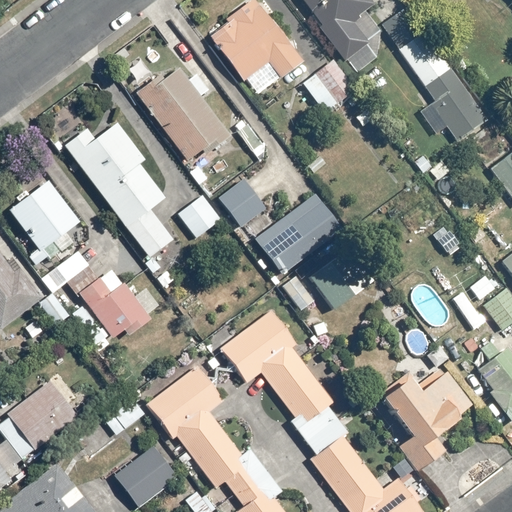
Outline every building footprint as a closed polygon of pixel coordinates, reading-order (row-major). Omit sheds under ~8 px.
[(299,0),(351,75),(394,45),(433,102),(419,112),(434,134),(444,127),(455,142),(486,121),(450,69),(417,22),(406,30),(395,16),(392,18),(379,0),(299,0)] [(255,1),(208,36),(243,83),(249,78),(257,88),(275,74),(279,80),(302,63),(255,1)] [(353,90),(330,61),(300,84),(324,114),(353,90)] [(199,99),(209,92),(191,68),(182,75),(174,63),(147,83),(144,79),(131,89),(185,164),(226,135),(199,99)] [(263,145),(244,120),(231,129),(251,155),(263,145)] [(63,146),(147,260),(173,240),(150,209),(163,200),(137,164),(142,160),(115,123),(93,140),(85,129),(63,146)] [(511,151),(488,170),(511,201),(511,151)] [(262,209),(239,179),(215,198),(238,228),(262,209)] [(25,256),(34,268),(46,259),(49,263),(73,246),(64,235),(79,224),(46,180),(6,209),(35,249),(25,256)] [(219,220),(200,195),(175,213),(194,239),(219,220)] [(340,230),(313,195),(253,240),(279,275),(340,230)] [(450,225),(434,239),(447,256),(464,243),(450,225)] [(345,245),(305,277),(333,312),(373,281),(345,245)] [(511,250),(497,262),(511,282),(511,250)] [(159,311),(139,285),(128,293),(98,252),(84,263),(76,252),(40,279),(50,293),(36,304),(55,328),(70,316),(98,354),(112,343),(111,341),(123,332),(128,340),(151,323),(148,319),(159,311)] [(0,329),(42,297),(17,265),(10,270),(0,256),(0,329)] [(498,285),(488,272),(467,287),(478,301),(498,285)] [(312,301),(294,276),(280,286),(299,311),(312,301)] [(511,322),(511,298),(504,288),(481,306),(500,332),(511,322)] [(485,326),(461,291),(450,299),(473,333),(485,326)] [(422,511),(418,507),(423,503),(409,485),(405,488),(393,473),(378,485),(344,438),(352,433),(331,404),(332,403),(290,346),(293,343),(269,310),(218,348),(244,384),(259,373),(293,419),(289,422),(313,454),(307,458),(347,511),(422,511)] [(487,394),(510,426),(511,424),(511,346),(511,345),(497,355),(488,343),(479,350),(488,362),(476,370),(491,392),(487,394)] [(409,373),(378,397),(409,438),(396,448),(418,477),(453,450),(441,435),(456,424),(453,420),(471,407),(439,365),(416,382),(409,373)] [(221,401),(195,366),(145,404),(171,440),(175,437),(214,489),(223,482),(240,506),(232,511),(283,511),(273,497),(279,492),(248,450),(240,457),(206,412),(221,401)] [(0,417),(0,434),(21,460),(74,418),(67,409),(78,401),(56,373),(0,417)] [(145,415),(130,396),(101,418),(116,438),(145,415)] [(0,444),(0,487),(9,481),(5,475),(19,463),(3,442),(0,444)] [(175,479),(151,447),(112,476),(136,508),(175,479)] [(93,511),(62,469),(44,482),(40,477),(0,506),(0,511),(93,511)] [(225,511),(202,481),(181,496),(193,511),(225,511)]
